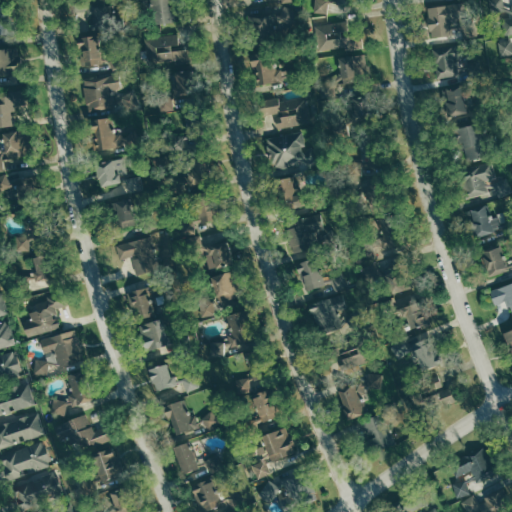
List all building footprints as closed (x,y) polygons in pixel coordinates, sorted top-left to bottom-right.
[(170,0),(151,0),(153,24),(171,23),(170,0)] [(328,13),(328,0),(315,0),(315,13),(328,13)] [(501,17),(505,17),(503,0),(488,0),(489,15),(501,14),(501,17)] [(427,8),(431,38),(456,34),(451,5),(427,8)] [(254,14),(251,35),(282,39),(284,28),(295,30),(298,8),(284,6),(282,17),(254,14)] [(0,32),(8,32),(7,7),(0,7),(0,32)] [(511,33),(511,18),(503,19),(504,34),(511,33)] [(318,50),(346,48),(344,23),(316,25),(318,50)] [(80,64),(100,64),(98,34),(78,35),(80,64)] [(184,50),(173,51),(172,45),(180,44),(179,34),(148,38),(151,65),(185,61),(184,50)] [(511,41),(501,41),(500,55),(511,55),(511,41)] [(434,47),(436,78),(458,77),(456,46),(434,47)] [(0,67),(12,67),(11,48),(0,48),(0,67)] [(338,76),(338,85),(369,83),(368,55),(339,57),(340,76),(338,76)] [(248,62),(249,70),(254,69),(257,85),(284,81),(281,57),(248,62)] [(120,88),(119,75),(84,79),(87,110),(111,107),(109,90),(120,88)] [(442,90),(448,117),(468,113),(462,86),(442,90)] [(120,94),(122,110),(137,109),(135,92),(120,94)] [(0,96),(0,126),(18,123),(13,94),(0,96)] [(161,111),(173,110),(172,97),(161,97),(161,111)] [(261,99),(263,115),(275,113),(277,127),(311,123),(307,97),(280,100),(279,97),(261,99)] [(350,99),(350,117),(362,117),(362,99),(350,99)] [(123,147),(122,134),(115,134),(115,117),(90,118),(90,132),(93,132),(93,148),(123,147)] [(484,157),(479,124),(460,127),(465,160),(484,157)] [(21,157),(20,131),(3,131),(4,157),(0,156),(0,171),(4,171),(4,157),(21,157)] [(267,137),(270,168),(307,164),(305,146),(306,146),(304,132),(267,137)] [(128,174),(127,158),(95,161),(98,186),(122,183),(121,174),(128,174)] [(490,192),(486,181),(498,177),(493,163),(459,174),(467,199),(490,192)] [(0,191),(0,192),(13,186),(7,173),(0,175),(0,191)] [(282,208),(302,205),(298,175),(277,178),(282,208)] [(133,225),(132,198),(112,200),(114,226),(133,225)] [(499,214),(489,217),(485,205),(469,210),(476,236),(503,228),(499,214)] [(288,219),(290,247),(332,243),(329,212),(321,213),(321,215),(288,219)] [(380,247),(393,246),(391,231),(385,231),(385,227),(377,228),(380,247)] [(13,238),(18,253),(33,247),(28,232),(13,238)] [(136,274),(158,269),(150,236),(117,244),(120,260),(133,257),(136,274)] [(233,263),(225,240),(207,246),(215,269),(233,263)] [(482,250),(487,275),(511,271),(511,264),(511,260),(502,262),(500,247),(482,250)] [(327,282),(316,256),(296,265),(308,291),(327,282)] [(219,302),(238,296),(230,270),(211,276),(219,302)] [(331,278),(337,291),(349,286),(343,272),(331,278)] [(407,288),(403,275),(387,280),(392,294),(407,288)] [(494,305),(509,301),(511,313),(511,283),(490,288),(494,305)] [(136,320),(155,313),(144,285),(126,292),(136,320)] [(0,293),(0,316),(8,315),(3,293),(0,293)] [(309,305),(318,333),(342,326),(338,310),(346,308),(342,294),(309,305)] [(29,337),(61,328),(57,316),(60,316),(55,298),(36,303),(38,310),(31,312),(33,319),(24,322),(29,337)] [(425,310),(406,313),(408,326),(427,324),(425,310)] [(208,342),(211,357),(235,352),(234,344),(248,341),(242,311),(228,313),(233,337),(208,342)] [(146,351),(171,342),(161,317),(137,325),(146,351)] [(0,348),(16,345),(12,322),(0,323),(0,348)] [(511,355),(511,327),(503,331),(511,355)] [(59,365),(84,360),(78,330),(41,337),(44,352),(56,350),(59,365)] [(422,368),(438,359),(425,336),(409,346),(422,368)] [(0,354),(0,381),(24,374),(17,350),(0,354)] [(367,362),(365,351),(345,356),(347,366),(367,362)] [(49,374),(49,364),(56,364),(57,352),(46,352),(46,359),(35,359),(35,374),(49,374)] [(148,368),(155,393),(173,387),(176,394),(197,388),(193,373),(171,379),(166,362),(148,368)] [(66,375),(71,398),(53,402),(57,416),(68,414),(66,406),(90,401),(83,371),(66,375)] [(385,374),(370,372),(368,384),(348,381),(346,391),(344,391),(341,413),(365,416),(368,392),(382,394),(385,374)] [(450,387),(444,389),(439,375),(424,380),(434,407),(455,400),(450,387)] [(250,378),(236,379),(238,393),(252,392),(250,378)] [(0,415),(36,405),(30,384),(0,391),(0,415)] [(250,420),(251,425),(276,418),(268,390),(252,394),(259,418),(250,420)] [(200,427),(197,414),(191,415),(187,398),(165,403),(172,433),(200,427)] [(0,423),(0,447),(46,436),(40,413),(0,423)] [(95,431),(86,413),(57,427),(63,439),(68,437),(71,444),(79,440),(84,451),(109,439),(104,427),(95,431)] [(391,444),(382,414),(364,419),(373,449),(391,444)] [(259,479),(272,473),(268,463),(297,450),(286,425),(261,436),(265,445),(257,448),(263,461),(253,465),(259,479)] [(14,480),(53,463),(43,440),(4,456),(14,480)] [(192,441),(174,445),(180,473),(198,469),(192,441)] [(116,476),(113,469),(120,466),(113,446),(92,454),(101,481),(116,476)] [(478,482),(496,473),(482,447),(450,465),(457,478),(471,470),(478,482)] [(13,487),(19,503),(61,489),(55,472),(13,487)] [(283,481),(285,485),(280,488),(283,493),(291,489),(299,505),(314,498),(301,472),(283,481)] [(192,486),(203,511),(222,502),(211,478),(192,486)] [(269,503),(282,490),(272,480),(259,492),(269,503)] [(458,498),(471,493),(466,480),(453,485),(458,498)] [(506,511),(506,496),(481,496),(481,498),(466,498),(466,511),(506,511)]
